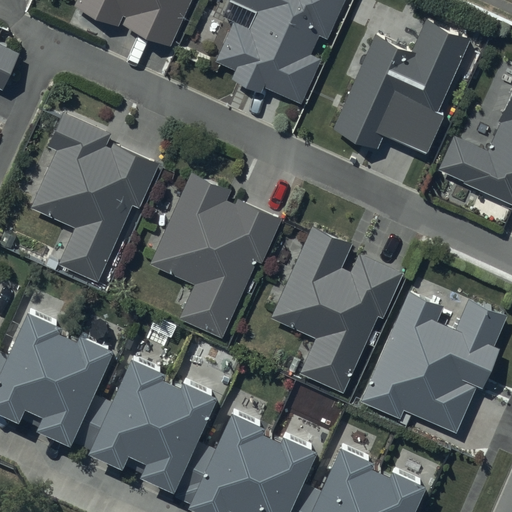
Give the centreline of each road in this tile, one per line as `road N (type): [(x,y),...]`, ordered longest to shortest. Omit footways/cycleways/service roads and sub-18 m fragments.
road 1 (residential): [(68,54),(511,254)]
road 2 (residential): [(164,511),(0,438)]
road 3 (residential): [(68,54),(43,64),(0,154)]
